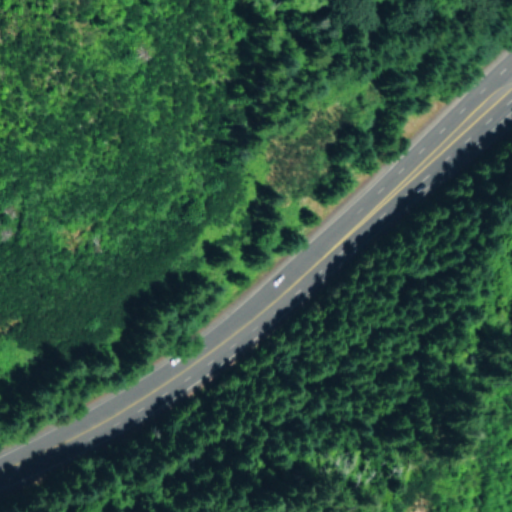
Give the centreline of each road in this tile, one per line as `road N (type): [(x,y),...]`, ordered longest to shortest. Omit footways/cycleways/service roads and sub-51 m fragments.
road 1 (trunk): [(324,253),(183,371),(113,416),(0,470)]
road 2 (trunk): [(511,87),(324,253)]
